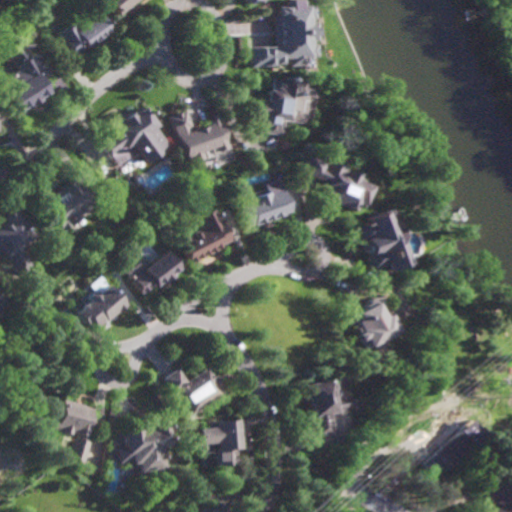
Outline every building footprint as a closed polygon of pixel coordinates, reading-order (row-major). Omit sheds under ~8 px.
[(139,0),(131,8),(131,9),(127,12),(127,11),(116,19),(101,0),(139,0)] [(264,0),(264,1),(262,2),(261,1),(248,6),(248,7),(245,8),(245,7),(241,8),(237,0),(264,0)] [(297,0),(297,3),(298,3),(299,9),(309,8),(310,22),(303,22),(303,25),(311,25),(312,44),(304,44),(304,47),(311,46),(312,57),(302,58),(302,62),(294,63),(294,65),(278,66),(278,62),(271,63),(244,65),(243,49),(267,48),(266,27),(268,27),(267,17),(271,17),(270,10),(280,9),(279,6),(280,6),(280,1),(297,0)] [(109,35),(85,53),(81,48),(78,51),(76,49),(70,54),(66,48),(60,52),(56,46),(60,43),(54,35),(66,25),(72,33),(75,30),(74,29),(78,26),(80,28),(95,17),(109,35)] [(25,54),(29,52),(30,54),(35,51),(48,71),(40,77),(47,89),(38,95),(39,97),(29,104),(28,102),(19,109),(0,79),(0,77),(14,68),(2,49),(16,40),(25,54)] [(284,74),(289,74),(289,76),(298,76),(298,79),(302,79),(302,78),(308,78),(308,80),(311,80),(310,95),(303,94),(301,121),(280,120),(279,133),(251,131),(253,117),(251,117),(252,102),(255,102),(255,98),(259,98),(260,88),(261,88),(261,87),(264,87),(266,75),(276,76),(276,73),(281,73),(281,71),(284,72),(284,74)] [(157,123),(154,125),(168,144),(161,148),(162,150),(145,162),(138,151),(117,165),(98,138),(112,129),(111,127),(121,120),(119,117),(132,108),(133,110),(143,103),(157,123)] [(190,125),(187,126),(188,129),(206,122),(205,120),(215,116),(221,130),(219,131),(224,144),(219,146),(220,149),(218,150),(217,149),(212,151),(210,147),(202,150),(204,157),(189,163),(186,156),(184,157),(167,116),(184,109),(190,125)] [(322,169),(324,164),(322,163),(324,157),(327,157),(328,155),(338,159),(334,169),(339,171),(340,169),(345,171),(346,169),(349,170),(349,172),(355,174),(353,178),(367,184),(359,203),(354,201),(353,203),(354,203),(353,206),(351,206),(350,209),(318,196),(320,192),(319,191),(321,187),(316,185),(318,179),(297,171),(304,153),(320,160),(318,167),(322,169)] [(93,205),(81,214),(82,216),(61,232),(56,225),(55,225),(44,211),(45,211),(39,203),(50,195),(51,196),(60,189),(59,187),(73,177),(93,205)] [(284,209),(277,212),(278,213),(250,224),(249,223),(242,225),(233,204),(246,198),(245,195),(263,188),(264,192),(275,187),(284,209)] [(218,218),(219,218),(228,234),(223,236),(225,240),(222,242),(223,243),(220,244),(222,248),(190,265),(176,237),(187,232),(188,234),(200,227),(195,216),(212,207),(218,218)] [(17,214),(23,209),(35,224),(28,229),(33,236),(26,241),(29,244),(22,250),(34,265),(20,276),(2,252),(0,253),(0,217),(1,217),(12,208),(17,214)] [(393,240),(395,239),(405,261),(386,270),(383,263),(368,270),(361,254),(366,252),(365,250),(362,251),(357,242),(361,240),(360,239),(357,240),(351,226),(355,224),(355,223),(359,220),(360,222),(363,221),(361,217),(379,209),(393,240)] [(165,282),(164,280),(156,286),(154,284),(141,295),(137,290),(136,291),(133,287),(134,286),(131,281),(143,271),(142,269),(164,251),(178,268),(171,273),(173,275),(165,282)] [(126,305),(117,313),(116,312),(107,321),(106,320),(97,328),(91,322),(87,326),(75,313),(81,308),(81,306),(84,303),(86,303),(89,300),(88,299),(89,294),(93,291),(97,291),(98,292),(108,284),(126,305)] [(0,294),(2,294),(8,312),(4,313),(6,318),(0,319),(0,294)] [(384,313),(395,330),(366,348),(365,346),(362,348),(350,328),(351,327),(348,323),(353,313),(353,312),(371,301),(380,315),(384,313)] [(214,377),(217,375),(221,382),(218,384),(224,394),(190,416),(175,392),(172,394),(162,378),(177,369),(186,382),(208,368),(214,377)] [(326,383),(327,382),(329,389),(327,390),(328,392),(329,391),(330,397),(329,398),(330,399),(338,397),(341,410),(325,414),(329,434),(312,438),(311,435),(310,435),(305,415),(309,414),(307,405),(305,405),(303,397),(301,398),(298,385),(325,379),(326,383)] [(93,408),(86,435),(89,435),(87,442),(88,442),(83,465),(72,463),(72,459),(67,458),(72,438),(75,439),(76,436),(71,434),(70,436),(57,433),(57,430),(46,428),(49,416),(56,418),(59,407),(58,407),(59,403),(60,403),(61,400),(93,408)] [(165,468),(163,468),(164,475),(137,480),(134,465),(132,466),(132,462),(118,465),(115,449),(125,447),(122,434),(137,431),(137,428),(151,425),(150,423),(166,420),(172,447),(161,449),(165,468)] [(236,465),(216,467),(215,450),(208,451),(207,439),(213,439),(213,435),(216,432),(217,432),(216,421),(235,420),(238,449),(235,449),(236,465)] [(439,446),(436,443),(441,438),(442,439),(452,430),(454,433),(467,420),(474,428),(476,426),(485,435),(445,470),(442,467),(431,477),(419,464),(439,446)] [(508,486),(511,482),(511,511),(490,511),(495,507),(478,490),(495,473),(508,486)] [(229,511),(188,511),(191,508),(197,511),(199,511),(204,506),(209,509),(214,502),(229,511)]
